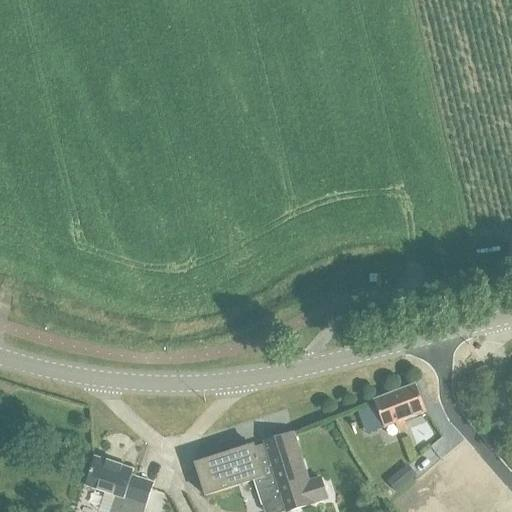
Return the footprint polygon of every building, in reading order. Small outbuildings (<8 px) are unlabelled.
[(373,401),(374,402),(384,429),(396,425),(399,433),(406,430),(403,422),(426,413),(415,385),(373,401)] [(265,511),(289,511),(327,500),(320,479),(309,482),(293,434),(264,444),(265,445),(253,449),(253,447),(195,466),(205,497),(255,481),(263,505),(265,511)] [(391,474),(401,461),(390,451),(379,464),(391,474)] [(111,511),(144,511),(154,484),(131,477),(133,472),(95,459),(86,487),(116,497),(111,511)] [(388,483),(395,492),(414,477),(406,468),(388,483)]
